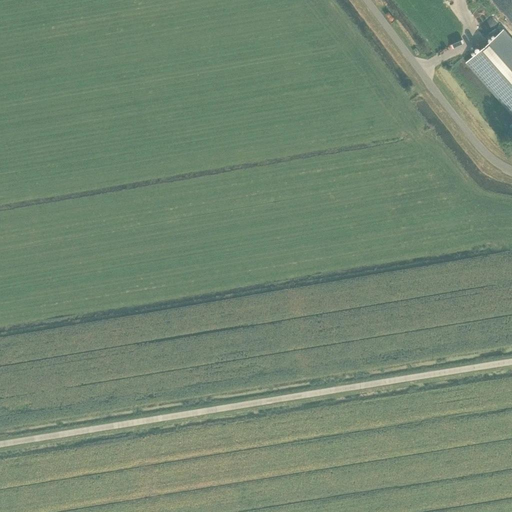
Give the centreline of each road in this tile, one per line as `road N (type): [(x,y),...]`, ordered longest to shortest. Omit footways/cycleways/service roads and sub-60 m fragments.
road 1 (unclassified): [(0,444),(511,362)]
road 2 (unclassified): [(511,170),(483,151),(366,0)]
